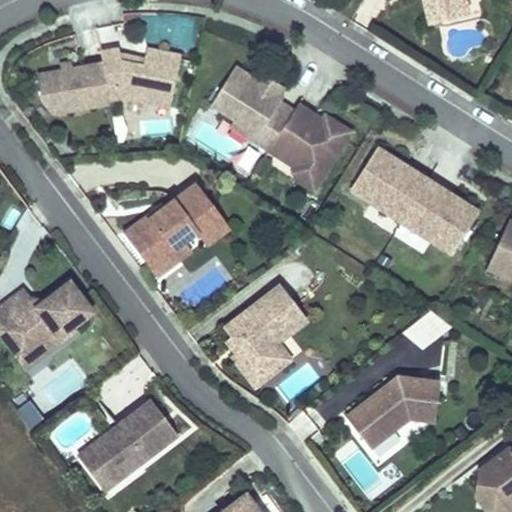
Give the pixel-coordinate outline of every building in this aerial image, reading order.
[(422,0),(429,24),(448,20),(445,7),(464,3),(463,0),(422,0)] [(467,15),(464,3),(445,7),(448,20),(467,15)] [(170,107),(181,55),(147,48),(145,57),(144,65),(121,61),(119,52),(118,49),(101,52),(103,63),(109,100),(124,97),(170,107)] [(144,65),(145,57),(119,52),(121,61),(144,65)] [(71,69),(70,62),(61,64),(62,71),(71,69)] [(37,75),(42,98),(54,113),(109,103),(109,100),(103,63),(71,69),(62,71),(37,75)] [(236,66),(211,105),(235,120),(252,131),(248,137),(268,150),(273,142),(294,110),(281,102),(284,97),(279,94),(257,80),(236,66)] [(261,74),(257,80),(279,94),(283,88),(261,74)] [(352,131),(325,114),(322,119),(317,127),(308,121),(313,113),(298,103),(294,110),(273,142),(289,152),(292,165),(295,178),(314,190),(352,131)] [(313,113),(308,121),(317,127),(322,119),(313,113)] [(134,120),(114,123),(118,144),(138,141),(134,120)] [(235,120),(231,127),(248,137),(252,131),(235,120)] [(273,142),(268,150),(292,165),(289,152),(273,142)] [(427,179),(376,147),(350,189),(401,222),(427,179)] [(452,254),(478,212),(427,179),(401,222),(452,254)] [(228,228),(196,185),(166,207),(169,212),(158,220),(153,212),(126,233),(151,267),(185,242),(197,232),(206,245),(228,228)] [(163,205),(153,212),(158,220),(169,212),(166,207),(163,205)] [(511,222),(508,220),(501,235),(495,233),(491,241),(497,243),(489,261),(502,267),(499,274),(511,279),(511,222)] [(191,250),(185,242),(151,267),(157,275),(191,250)] [(489,261),(484,273),(497,279),(499,274),(502,267),(489,261)] [(24,289),(0,306),(0,335),(19,360),(33,350),(48,353),(63,341),(59,336),(74,325),(75,328),(88,318),(90,306),(77,290),(75,291),(69,284),(45,303),(48,307),(42,312),(38,307),(24,289)] [(290,360),(277,343),(306,321),(279,286),(226,327),(234,337),(243,349),(236,354),(232,357),(256,387),(274,373),(290,360)] [(38,307),(42,312),(48,307),(45,303),(38,307)] [(428,308),(405,335),(426,354),(450,327),(428,308)] [(59,336),(63,341),(77,330),(75,328),(74,325),(59,336)] [(234,337),(227,342),(236,354),(243,349),(234,337)] [(19,360),(26,369),(48,353),(33,350),(19,360)] [(435,421),(440,383),(397,377),(383,388),(386,392),(376,400),(373,396),(346,417),(369,448),(408,417),(435,421)] [(386,392),(383,388),(373,396),(376,400),(386,392)] [(23,409),(32,402),(24,392),(15,399),(23,409)] [(178,435),(151,400),(117,427),(121,431),(111,439),(107,434),(89,448),(115,483),(178,435)] [(48,423),(32,402),(23,409),(16,414),(33,435),(48,423)] [(121,431),(117,427),(107,434),(111,439),(121,431)] [(511,454),(511,449),(510,447),(502,454),(506,459),(511,454)] [(89,448),(78,457),(105,491),(115,483),(89,448)] [(511,454),(506,459),(502,454),(480,470),(478,486),(495,489),(493,506),(511,508),(511,454)] [(258,511),(245,494),(221,511),(258,511)]
